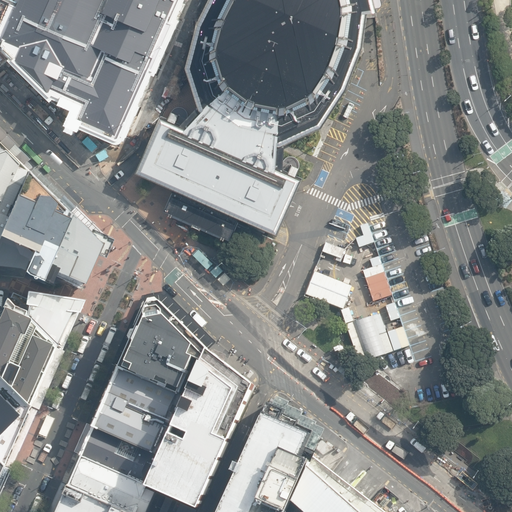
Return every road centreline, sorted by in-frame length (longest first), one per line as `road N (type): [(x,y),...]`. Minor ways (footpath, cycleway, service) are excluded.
road 1 (tertiary): [(146,238),(248,335),(473,511)]
road 2 (primary): [(511,342),(443,144),(416,0)]
road 3 (residential): [(21,511),(146,238)]
road 4 (tertiary): [(0,104),(146,238)]
road 5 (primary): [(460,0),(479,101),(511,156)]
